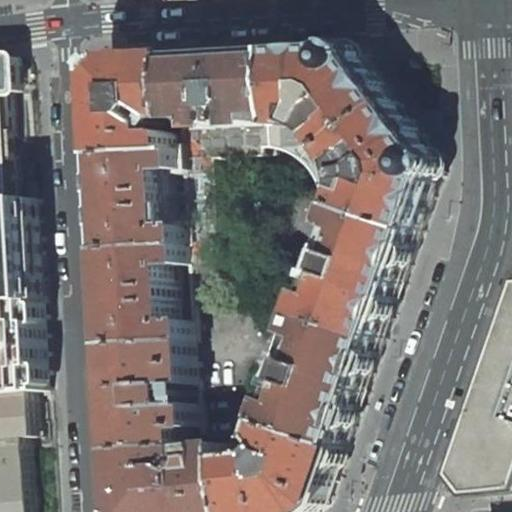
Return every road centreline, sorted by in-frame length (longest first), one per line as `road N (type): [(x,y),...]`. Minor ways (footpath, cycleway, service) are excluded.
road 1 (residential): [(69,24),(99,511)]
road 2 (tertiary): [(415,8),(69,24)]
road 3 (primary): [(395,511),(488,248)]
road 4 (primary): [(488,248),(496,190),(485,7)]
